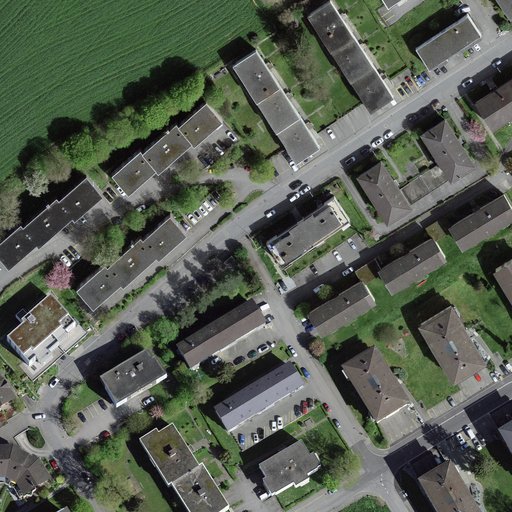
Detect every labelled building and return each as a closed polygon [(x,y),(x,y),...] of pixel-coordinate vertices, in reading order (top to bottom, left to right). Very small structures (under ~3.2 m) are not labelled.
[(326,0),(307,13),(330,49),(354,33),(331,0),(326,0)] [(511,11),(511,0),(497,0),(507,15),(511,11)] [(467,15),(415,49),(428,69),(480,35),(467,15)] [(330,49),(350,79),(374,63),(354,33),(330,49)] [(232,63),(256,99),(280,83),(256,47),(232,63)] [(350,79),(370,110),(394,94),(374,63),(350,79)] [(511,76),(503,82),(511,96),(511,76)] [(511,96),(503,82),(474,101),(491,127),(511,113),(511,96)] [(256,99),(276,129),(300,113),(280,83),(256,99)] [(205,102),(177,126),(191,141),(193,144),(221,120),(205,102)] [(276,129),(296,160),(320,144),(300,113),(276,129)] [(442,162),(419,177),(428,190),(449,177),(451,179),(473,164),(444,120),(422,135),(429,146),(430,145),(442,162)] [(167,130),(141,152),(155,168),(157,171),(191,141),(177,126),(175,123),(169,129),(167,127),(166,129),(167,130)] [(155,168),(141,152),(139,150),(111,174),(127,192),(155,168)] [(408,204),(428,190),(419,177),(399,190),(380,162),(358,177),(387,221),(409,206),(408,204)] [(57,199),(72,216),(73,218),(102,194),(85,175),(57,199)] [(449,225),(452,230),(462,246),(511,216),(511,209),(502,193),(449,225)] [(38,244),(72,216),(57,199),(55,197),(48,202),(47,201),(45,203),(47,204),(22,226),(36,242),(38,244)] [(305,221),(302,218),(296,222),(298,225),(278,239),(276,236),(266,242),(289,278),(357,233),(333,197),(323,204),(325,207),(305,221)] [(170,214),(142,238),(156,255),(158,257),(186,233),(170,214)] [(434,240),(452,230),(449,225),(445,218),(427,228),(431,235),(434,240)] [(36,242),(22,226),(19,223),(0,239),(0,257),(7,266),(36,242)] [(378,267),(381,273),(391,289),(444,257),(434,240),(431,235),(378,267)] [(122,284),(156,255),(142,238),(140,236),(133,242),(132,240),(130,242),(131,243),(106,265),(120,282),(122,284)] [(230,271),(238,265),(231,256),(223,263),(230,271)] [(511,259),(495,270),(511,297),(511,259)] [(363,284),(381,273),(378,267),(374,261),(356,271),(361,279),(363,284)] [(92,306),(120,282),(106,265),(104,263),(76,287),(92,306)] [(363,284),(361,279),(307,311),(320,332),(373,300),(363,284)] [(0,336),(0,337),(27,368),(75,326),(48,295),(0,336)] [(226,348),(264,325),(252,305),(214,328),(226,348)] [(420,325),(453,378),(461,373),(462,374),(475,366),(474,365),(483,360),(450,307),(420,325)] [(189,370),(226,348),(214,328),(177,350),(189,370)] [(107,395),(116,409),(165,379),(154,360),(151,362),(146,353),(102,380),(107,388),(104,390),(107,395)] [(344,371),(376,424),(385,419),(385,421),(398,413),(397,412),(406,407),(373,353),(344,371)] [(264,410),(301,388),(289,368),(252,390),(264,410)] [(0,382),(0,407),(11,401),(0,382)] [(227,432),(264,410),(252,390),(215,413),(227,432)] [(171,487),(174,485),(198,470),(172,428),(144,445),(171,487)] [(511,429),(501,436),(507,446),(506,447),(511,457),(511,429)] [(317,471),(300,444),(258,469),(275,496),(317,471)] [(34,460),(28,463),(24,457),(17,457),(17,450),(0,451),(0,481),(4,481),(16,487),(15,487),(23,499),(26,497),(31,498),(32,494),(35,492),(33,489),(47,480),(34,460)] [(201,468),(198,470),(174,485),(191,511),(225,511),(228,510),(201,468)] [(455,479),(449,468),(420,485),(426,495),(425,496),(434,511),(474,511),(475,511),(455,478),(455,479)]
